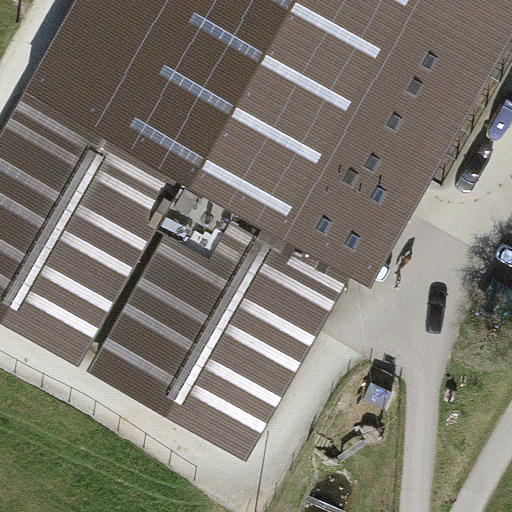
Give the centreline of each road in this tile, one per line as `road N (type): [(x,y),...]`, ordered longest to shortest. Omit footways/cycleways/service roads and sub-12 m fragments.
road 1 (track): [(0,344),(251,489),(338,345),(426,268)]
road 2 (track): [(412,511),(426,268),(511,126)]
